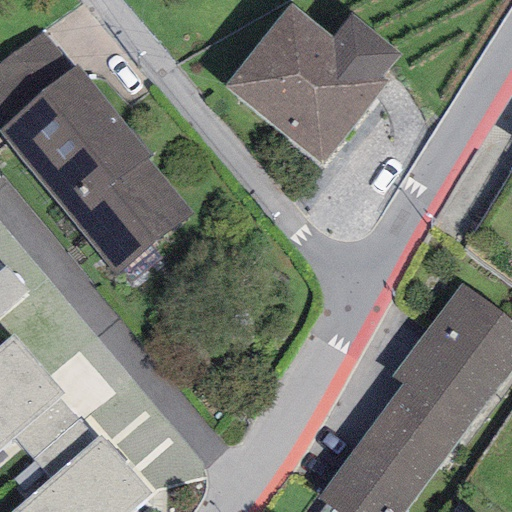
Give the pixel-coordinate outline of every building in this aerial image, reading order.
[(292,11),(225,94),(319,170),(385,89),(379,84),(397,61),(350,23),(333,44),(292,11)] [(0,68),(0,123),(6,130),(72,76),(38,36),(0,68)] [(151,159),(76,71),(72,76),(6,130),(0,135),(0,137),(71,221),(68,223),(117,280),(190,218),(144,164),(151,159)] [(404,511),(511,369),(511,330),(460,288),(389,381),(401,390),(317,503),(325,509),(321,511),(404,511)] [(16,332),(0,345),(0,457),(71,397),(16,332)] [(100,436),(8,511),(141,511),(155,501),(100,436)]
